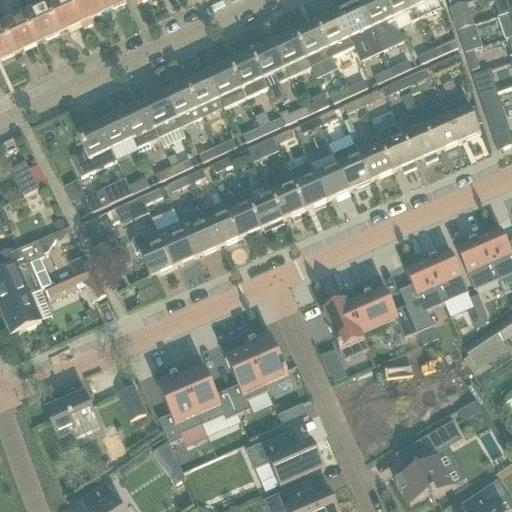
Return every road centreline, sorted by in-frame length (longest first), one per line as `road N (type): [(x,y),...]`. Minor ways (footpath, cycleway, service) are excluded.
road 1 (residential): [(278,0),(0,123)]
road 2 (residential): [(0,398),(270,283)]
road 3 (residential): [(270,283),(511,178)]
road 4 (residential): [(369,511),(270,283)]
